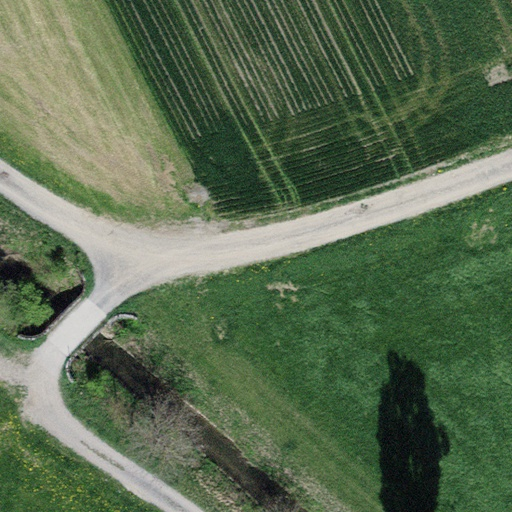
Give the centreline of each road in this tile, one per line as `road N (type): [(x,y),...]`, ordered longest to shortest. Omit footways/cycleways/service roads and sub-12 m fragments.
road 1 (track): [(137,267),(282,239),(511,166)]
road 2 (track): [(137,267),(54,350),(40,391),(71,435),(183,511)]
road 3 (track): [(0,169),(137,267)]
